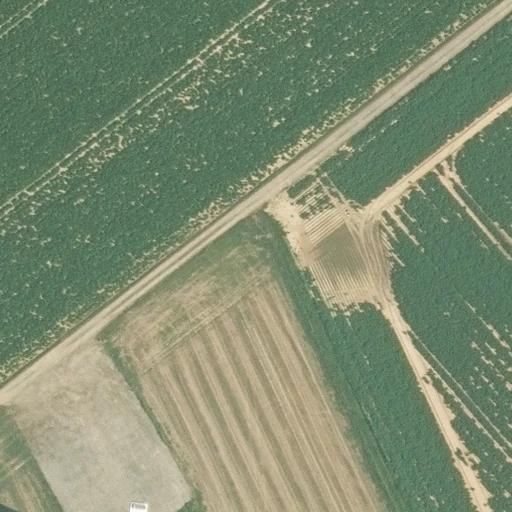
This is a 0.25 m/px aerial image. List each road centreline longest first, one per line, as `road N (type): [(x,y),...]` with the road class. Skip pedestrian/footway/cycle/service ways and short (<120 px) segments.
road 1 (track): [(267,206),(408,511)]
road 2 (track): [(0,408),(267,206)]
road 3 (track): [(267,206),(511,10)]
